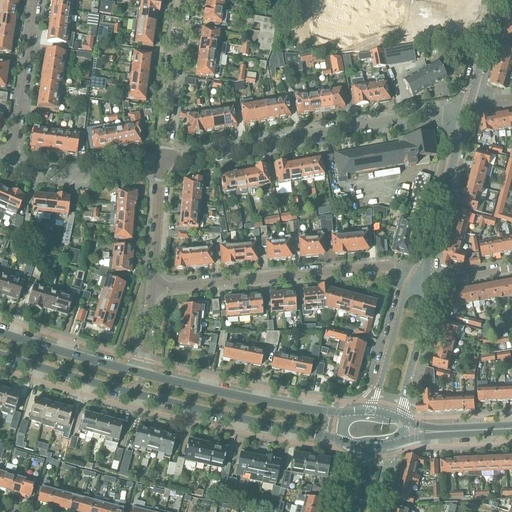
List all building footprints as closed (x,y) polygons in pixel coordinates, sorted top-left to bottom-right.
[(0,0),(0,6),(16,9),(17,3),(19,3),(19,0),(0,0)] [(51,7),(52,7),(70,10),(71,5),(73,5),(73,0),(53,0),(53,1),(52,1),(51,7)] [(136,0),(136,2),(141,3),(140,10),(158,13),(158,12),(160,11),(160,8),(159,7),(160,1),(153,0),(136,0)] [(205,0),(205,3),(206,4),(205,9),(226,13),(228,1),(224,1),(220,0),(205,0)] [(323,0),(315,33),(339,39),(340,36),(349,38),(350,34),(352,35),(361,0),(323,0)] [(409,0),(415,2),(415,0),(420,0),(421,0),(420,3),(437,7),(437,4),(449,7),(448,10),(459,13),(461,5),(469,7),(471,0),(409,0)] [(111,15),(112,5),(100,3),(99,13),(111,15)] [(0,6),(0,17),(16,20),(17,14),(16,13),(16,9),(0,6)] [(50,13),(49,19),(70,22),(71,21),(69,21),(69,16),(71,16),(72,10),(70,10),(52,7),(52,13),(50,13)] [(203,20),(203,21),(215,23),(215,25),(224,27),(226,26),(224,24),(226,13),(205,9),(205,11),(204,11),(204,15),(204,16),(204,21),(203,20)] [(140,10),(138,21),(156,24),(157,19),(157,18),(158,15),(157,14),(157,13),(158,13),(140,10)] [(262,18),(257,17),(248,16),(247,20),(246,27),(253,28),(254,21),(261,22),(259,32),(274,34),(276,20),(262,18)] [(0,28),(13,31),(14,26),(15,25),(16,20),(0,17),(0,28)] [(50,26),(49,31),(69,34),(69,29),(73,29),(74,23),(70,22),(49,19),(48,26),(50,26)] [(133,20),(131,32),(136,33),(154,35),(155,31),(156,30),(156,27),(155,26),(156,24),(138,21),(133,20)] [(511,40),(511,26),(506,25),(503,36),(506,37),(506,39),(511,40)] [(0,28),(0,40),(13,42),(14,36),(12,35),(13,31),(0,28)] [(99,28),(97,42),(97,43),(109,44),(112,30),(99,28)] [(201,35),(200,38),(201,39),(201,41),(218,44),(223,45),(225,32),(220,32),(201,29),(202,30),(202,34),(201,35)] [(73,49),(75,35),(69,34),(49,31),(48,31),(47,37),(48,37),(47,42),(62,44),(62,48),(73,49)] [(136,33),(134,44),(152,47),(153,42),(154,41),(154,38),(154,37),(154,35),(136,33)] [(259,34),(257,49),(270,51),(271,51),(273,37),(259,34)] [(87,44),(82,43),(81,51),(92,52),(94,38),(88,37),(87,44)] [(12,48),(13,42),(0,40),(0,52),(2,53),(9,54),(10,48),(12,48)] [(199,47),(198,50),(199,51),(199,52),(199,53),(216,55),(221,56),(225,56),(226,45),(223,45),(218,44),(201,41),(200,46),(199,47)] [(501,44),(498,52),(511,56),(511,44),(505,43),(504,45),(501,44)] [(402,48),(382,51),(384,62),(385,67),(415,61),(414,57),(412,46),(402,48)] [(45,61),(62,64),(63,59),(65,59),(66,53),(46,50),(46,55),(44,55),(44,61),(45,61)] [(382,50),(370,52),(371,60),(373,69),(377,68),(385,67),(384,62),(382,51),(382,50)] [(91,54),(77,52),(76,59),(84,60),(86,61),(91,62),(91,54)] [(362,54),(358,55),(359,62),(371,60),(370,52),(362,54)] [(511,67),(511,62),(511,56),(498,52),(495,63),(511,67)] [(133,53),(132,65),(150,67),(150,65),(151,65),(151,62),(151,61),(151,55),(133,53)] [(198,54),(197,58),(198,59),(197,64),(219,68),(221,56),(216,55),(199,53),(199,54),(198,54)] [(273,53),(269,63),(271,77),(275,76),(276,76),(275,69),(284,67),(282,54),(273,53)] [(300,55),(284,54),(286,67),(291,66),(292,73),(302,72),(301,63),(301,62),(300,55)] [(301,54),(299,54),(300,55),(301,62),(301,63),(312,61),(311,55),(301,54)] [(342,57),(345,70),(351,68),(349,56),(342,57)] [(323,57),(325,70),(326,75),(331,75),(330,69),(332,69),(333,75),(343,73),(340,58),(323,57)] [(100,71),(102,61),(95,60),(93,70),(100,71)] [(42,72),(43,72),(61,75),(62,64),(45,61),(44,66),(43,66),(42,72)] [(0,74),(8,76),(9,71),(7,69),(8,64),(1,63),(1,62),(0,62),(0,74)] [(413,97),(415,96),(446,79),(437,62),(403,80),(413,97)] [(495,63),(493,74),(508,78),(511,79),(511,73),(509,73),(511,67),(495,63)] [(195,75),(213,78),(214,73),(218,74),(219,68),(197,64),(197,65),(196,66),(196,69),(197,70),(196,75),(195,75)] [(149,69),(150,67),(132,65),(130,76),(148,78),(149,73),(150,73),(150,70),(149,69)] [(83,67),(82,79),(88,80),(89,77),(90,68),(83,67)] [(41,84),(59,86),(61,75),(43,72),(42,78),(41,77),(40,83),(41,84)] [(247,73),(246,77),(249,78),(249,83),(254,84),(255,75),(247,73)] [(7,81),(8,76),(0,74),(0,86),(4,88),(5,82),(7,81)] [(378,74),(374,75),(375,85),(378,102),(379,101),(379,103),(388,102),(388,100),(389,100),(386,83),(384,84),(383,77),(379,77),(378,74)] [(499,87),(504,89),(505,89),(508,78),(493,74),(490,85),(496,87),(499,88),(499,87)] [(127,82),(127,87),(147,89),(148,88),(148,85),(147,84),(148,78),(130,76),(125,75),(124,82),(127,82)] [(351,81),(352,84),(353,89),(352,89),(355,107),(367,105),(364,87),(362,79),(351,81)] [(81,82),(80,90),(87,91),(88,91),(89,83),(81,82)] [(39,95),(40,95),(57,98),(59,86),(41,84),(41,89),(39,89),(39,95)] [(232,85),(225,84),(228,97),(234,96),(232,85)] [(375,85),(364,87),(367,105),(367,103),(369,103),(370,104),(373,104),(373,102),(378,102),(375,85)] [(147,89),(127,87),(124,86),(123,93),(120,93),(119,98),(145,101),(146,96),(147,95),(147,92),(146,91),(147,89)] [(344,107),(341,89),(330,91),(333,108),(334,108),(335,109),(338,109),(339,107),(344,107),(344,108),(344,107)] [(317,93),(321,111),(322,110),(323,111),(326,111),(327,109),(333,108),(330,91),(317,93)] [(304,115),(307,114),(308,113),(309,113),(307,95),(306,92),(294,94),(298,116),(298,115),(303,114),(304,115)] [(309,113),(314,112),(315,112),(316,112),(319,112),(319,111),(321,111),(317,93),(307,95),(309,113)] [(59,98),(57,98),(40,95),(39,100),(38,100),(37,106),(38,106),(38,107),(56,109),(57,104),(58,104),(59,98)] [(287,99),(275,101),(279,118),(280,118),(281,119),(284,118),(284,117),(285,117),(289,116),(290,117),(287,99)] [(252,101),(240,103),(241,107),(244,125),(244,124),(249,123),(250,124),(253,124),(254,122),(255,122),(252,105),(252,102),(252,101)] [(257,101),(252,102),(252,105),(255,122),(260,121),(261,121),(262,122),(265,122),(265,120),(266,120),(267,120),(264,103),(257,104),(257,101)] [(275,101),(264,103),(267,120),(268,120),(269,121),(272,120),(273,119),(279,118),(275,101)] [(224,128),(221,110),(220,106),(216,106),(217,111),(210,113),(213,130),(214,129),(215,130),(218,130),(219,129),(224,128)] [(236,127),(233,108),(221,110),(224,128),(226,127),(227,128),(230,128),(230,127),(235,126),(236,127)] [(511,112),(502,114),(505,129),(511,128),(511,112)] [(36,113),(35,119),(46,121),(47,115),(36,113)] [(198,115),(202,132),(207,131),(208,132),(211,131),(211,130),(213,130),(210,113),(198,115)] [(492,116),(490,116),(493,132),(505,129),(502,114),(495,116),(492,116)] [(202,133),(202,132),(198,115),(187,117),(189,127),(186,127),(188,135),(194,134),(195,134),(196,135),(200,134),(200,133),(202,133)] [(479,119),(481,134),(493,132),(490,116),(489,117),(487,117),(479,119)] [(129,119),(124,119),(125,127),(129,145),(134,144),(135,145),(138,144),(139,143),(140,142),(139,135),(140,135),(140,134),(141,134),(139,125),(138,117),(129,119)] [(113,124),(102,126),(103,131),(106,149),(107,148),(108,149),(112,149),(112,147),(117,147),(114,129),(113,124)] [(102,126),(86,129),(90,149),(94,149),(94,151),(100,150),(101,151),(104,150),(105,149),(106,149),(103,131),(102,126)] [(125,127),(114,129),(117,147),(122,146),(123,146),(127,146),(127,145),(129,145),(125,127)] [(39,128),(34,128),(33,136),(31,136),(30,141),(32,141),(31,147),(36,148),(35,149),(41,150),(41,149),(43,149),(45,131),(39,130),(39,128)] [(47,151),(54,152),(54,150),(56,132),(45,131),(43,149),(47,149),(47,151)] [(67,134),(56,132),(54,150),(54,152),(60,153),(60,151),(65,152),(67,134)] [(357,151),(334,155),(338,174),(337,175),(339,183),(347,182),(346,173),(407,162),(408,168),(427,164),(429,164),(427,157),(433,156),(432,155),(432,154),(433,153),(433,152),(434,152),(434,151),(434,150),(435,149),(435,148),(435,147),(435,146),(435,145),(435,144),(435,143),(434,143),(434,142),(434,141),(434,140),(433,140),(433,139),(432,138),(432,137),(431,137),(430,136),(429,135),(429,134),(428,133),(402,138),(402,139),(403,142),(374,148),(357,151)] [(79,136),(67,134),(65,152),(66,152),(65,154),(71,154),(71,153),(76,154),(79,136)] [(478,150),(474,162),(489,166),(492,154),(481,151),(478,150)] [(310,160),(309,160),(312,178),(324,176),(321,158),(315,159),(314,158),(311,159),(310,160)] [(299,162),(297,163),(300,180),(312,178),(309,160),(304,161),(303,160),(299,161),(299,162)] [(286,164),(289,182),(300,180),(297,163),(292,164),(291,162),(288,163),(288,164),(286,165),(286,164)] [(474,162),(471,174),(486,177),(489,166),(474,162)] [(290,187),(289,182),(286,164),(285,164),(284,163),(280,163),(279,165),(274,166),(278,189),(290,187)] [(255,169),(255,170),(259,193),(271,191),(267,167),(261,168),(260,167),(257,168),(256,169),(255,169)] [(249,171),(244,172),(248,193),(251,193),(252,195),(259,194),(259,193),(255,170),(253,170),(252,170),(249,170),(249,171)] [(238,173),(232,174),(236,195),(248,193),(244,172),(242,172),(241,171),(238,172),(238,173)] [(236,195),(232,174),(231,174),(230,173),(227,174),(226,175),(221,176),(224,194),(228,193),(228,197),(236,195)] [(413,210),(413,211),(419,212),(420,211),(420,210),(421,210),(421,209),(421,208),(420,208),(420,207),(428,176),(419,174),(419,175),(420,175),(418,181),(417,181),(417,182),(418,182),(416,189),(415,189),(415,190),(413,197),(413,198),(411,204),(415,205),(415,206),(413,207),(413,208),(413,209),(413,210)] [(471,174),(468,185),(483,189),(486,177),(471,174)] [(504,177),(503,182),(510,185),(511,179),(504,177)] [(183,182),(183,185),(183,186),(183,192),(200,194),(210,195),(217,195),(220,196),(218,187),(212,187),(211,189),(202,188),(201,188),(202,181),(203,181),(203,180),(200,180),(199,179),(196,179),(195,180),(192,179),(192,180),(191,180),(191,181),(185,180),(183,182)] [(503,182),(501,191),(508,193),(510,185),(503,182)] [(468,185),(465,196),(485,202),(486,196),(481,195),(483,189),(468,185)] [(0,193),(0,211),(4,213),(5,210),(12,193),(8,192),(8,189),(3,187),(0,193)] [(88,201),(86,190),(80,191),(82,201),(88,201)] [(118,192),(117,204),(135,206),(135,204),(137,203),(137,200),(136,199),(137,192),(126,191),(126,193),(118,192)] [(501,191),(499,199),(506,201),(508,193),(501,191)] [(4,214),(3,215),(9,218),(16,221),(14,226),(21,229),(23,218),(16,215),(19,209),(21,205),(23,198),(20,197),(20,195),(13,192),(12,193),(5,210),(4,213),(4,214)] [(181,198),(181,201),(182,202),(182,204),(199,205),(200,194),(183,192),(182,198),(181,198)] [(37,213),(44,214),(46,195),(40,194),(39,196),(34,195),(33,202),(32,202),(32,206),(33,206),(32,214),(37,215),(37,213)] [(46,195),(44,214),(43,219),(50,220),(50,223),(54,223),(55,221),(58,196),(57,196),(57,198),(52,197),(51,195),(46,195)] [(65,197),(58,196),(55,221),(61,222),(62,228),(64,228),(61,242),(68,243),(71,223),(67,223),(68,214),(69,214),(69,210),(68,209),(68,206),(69,199),(65,199),(65,197)] [(465,196),(462,208),(477,212),(482,213),(485,202),(465,196)] [(112,204),(111,215),(116,216),(133,217),(134,212),(135,211),(135,206),(117,204),(112,204)] [(181,206),(180,209),(181,210),(181,215),(201,217),(202,213),(199,212),(199,205),(182,204),(182,205),(181,206)] [(497,205),(495,212),(503,214),(505,207),(497,205)] [(333,206),(318,209),(319,215),(333,212),(333,206)] [(378,207),(373,208),(373,209),(374,216),(382,216),(386,215),(386,209),(378,207)] [(456,210),(454,220),(468,224),(471,214),(456,210)] [(495,212),(494,218),(498,220),(501,220),(507,222),(509,217),(503,214),(495,212)] [(239,213),(232,214),(234,224),(236,223),(237,230),(242,229),(241,225),(242,225),(239,213)] [(293,213),(281,215),(282,223),(294,221),(293,213)] [(201,217),(181,215),(180,220),(179,221),(179,224),(180,225),(180,227),(185,228),(185,232),(196,233),(196,229),(197,229),(198,223),(201,220),(201,217)] [(116,216),(115,227),(132,229),(133,224),(134,224),(134,219),(133,219),(133,217),(116,216)] [(279,216),(264,219),(265,226),(280,223),(279,216)] [(209,228),(208,234),(214,234),(220,235),(223,235),(227,234),(224,219),(217,219),(219,229),(209,228)] [(401,219),(398,230),(415,234),(415,233),(416,232),(417,228),(417,227),(417,225),(418,223),(401,219)] [(263,220),(254,222),(255,223),(256,229),(264,227),(263,220)] [(454,220),(451,230),(466,234),(467,230),(468,224),(454,220)] [(132,229),(115,227),(114,239),(131,240),(131,236),(133,236),(133,230),(132,230),(132,229)] [(398,230),(395,241),(412,245),(412,244),(413,244),(414,240),(413,239),(415,234),(398,230)] [(451,230),(448,240),(463,244),(466,234),(451,230)] [(361,234),(355,234),(357,253),(362,253),(363,251),(368,251),(367,243),(368,243),(368,239),(367,239),(366,231),(361,231),(361,234)] [(316,237),(311,238),(312,258),(318,257),(319,255),(324,255),(323,249),(324,248),(324,245),(323,245),(322,234),(316,235),(316,237)] [(336,234),(331,234),(332,243),(331,243),(332,247),(333,254),(337,254),(337,255),(345,255),(345,253),(343,235),(336,236),(336,234)] [(349,235),(343,235),(345,253),(350,252),(351,254),(357,253),(355,234),(349,235)] [(502,234),(497,235),(497,237),(498,240),(501,255),(511,253),(508,238),(503,239),(502,234)] [(303,237),(298,237),(299,246),(299,249),(300,257),(305,257),(307,258),(312,258),(311,238),(303,239),(303,237)] [(284,241),(278,241),(280,261),(285,260),(286,258),(291,258),(290,250),(291,250),(291,247),(290,247),(289,238),(284,239),(284,241)] [(266,241),(261,241),(262,247),(264,249),(266,249),(266,253),(267,253),(268,260),(273,260),(274,261),(280,261),(278,241),(271,242),(271,240),(266,241)] [(448,240),(446,250),(463,254),(466,255),(467,253),(464,252),(461,251),(461,249),(463,244),(448,240)] [(491,241),(489,242),(492,256),(501,255),(498,240),(491,241)] [(249,244),(243,245),(245,264),(251,263),(251,262),(256,261),(255,253),(256,253),(256,250),(255,250),(258,249),(260,247),(259,241),(254,242),(249,242),(249,244)] [(384,241),(376,242),(377,252),(385,252),(384,241)] [(391,252),(391,253),(399,255),(399,254),(409,256),(410,253),(410,252),(411,251),(412,248),(411,247),(412,245),(395,241),(391,252)] [(480,243),(479,243),(482,258),(492,256),(489,242),(480,243)] [(40,249),(51,252),(52,246),(52,244),(41,243),(40,249)] [(205,248),(199,249),(201,266),(202,268),(207,268),(208,266),(213,265),(212,259),(213,259),(212,256),(211,245),(205,246),(205,248)] [(221,253),(219,253),(220,257),(221,264),(225,264),(226,266),(234,265),(234,263),(233,263),(232,246),(225,246),(224,245),(220,245),(221,253)] [(243,245),(232,246),(233,263),(234,263),(238,263),(239,264),(245,264),(243,245)] [(114,247),(113,260),(131,261),(131,256),(133,255),(133,251),(132,250),(132,249),(114,247)] [(190,268),(188,250),(177,249),(176,251),(175,251),(174,257),(175,258),(175,259),(176,259),(175,269),(184,270),(184,268),(190,268)] [(189,250),(188,250),(190,268),(190,267),(191,269),(195,269),(196,267),(201,266),(199,249),(189,250)] [(446,250),(441,266),(444,267),(446,268),(447,268),(449,268),(450,266),(451,261),(458,263),(464,265),(466,255),(463,254),(446,250)] [(76,266),(78,253),(70,251),(68,264),(76,266)] [(109,259),(108,271),(112,271),(130,273),(130,272),(131,271),(132,267),(130,266),(131,261),(113,260),(109,259)] [(24,276),(30,277),(30,278),(33,267),(27,265),(24,276)] [(35,268),(32,278),(38,280),(41,270),(35,268)] [(84,272),(77,271),(72,291),(79,292),(84,272)] [(5,297),(11,278),(0,274),(0,296),(2,297),(4,296),(5,297)] [(17,301),(23,282),(11,278),(5,297),(6,297),(6,299),(10,300),(12,299),(17,301)] [(102,278),(98,289),(103,291),(120,296),(122,291),(123,291),(125,287),(124,286),(124,285),(107,279),(104,279),(102,278)] [(501,283),(493,284),(496,300),(503,299),(504,303),(508,303),(504,282),(501,283)] [(493,284),(482,286),(485,302),(489,301),(496,300),(493,284)] [(41,311),(42,308),(47,289),(34,285),(29,304),(33,306),(32,308),(41,311)] [(482,286),(471,288),(474,304),(480,303),(480,307),(485,306),(485,302),(482,286)] [(319,291),(315,291),(317,311),(326,311),(332,291),(331,291),(331,292),(328,291),(328,290),(327,290),(327,287),(318,288),(319,291)] [(471,288),(460,290),(463,306),(466,306),(474,304),(471,288)] [(54,312),(60,293),(47,289),(42,308),(47,310),(48,312),(52,313),(53,312),(54,312)] [(60,293),(54,312),(55,312),(55,314),(60,315),(61,314),(67,316),(71,302),(76,304),(80,292),(79,292),(72,291),(70,290),(69,296),(60,293)] [(305,306),(302,307),(302,316),(311,315),(311,312),(317,311),(315,291),(314,291),(314,290),(308,290),(308,292),(303,292),(305,306)] [(332,291),(326,311),(328,310),(338,313),(343,294),(342,294),(341,295),(338,294),(339,291),(334,290),(333,291),(332,291)] [(460,290),(449,293),(451,305),(452,312),(464,310),(463,306),(460,290)] [(103,291),(100,302),(117,307),(118,302),(120,302),(121,298),(120,297),(120,296),(103,291)] [(288,292),(282,293),(283,314),(290,314),(291,318),(296,318),(295,313),(294,304),(295,304),(295,300),(294,300),(293,293),(288,294),(288,292)] [(270,302),(269,302),(270,307),(271,307),(272,316),(283,314),(282,293),(275,293),(275,295),(269,296),(270,302)] [(343,294),(338,313),(349,316),(354,297),(353,297),(352,298),(349,297),(350,294),(345,293),(344,294),(343,294)] [(249,297),(248,297),(250,317),(262,316),(261,307),(262,307),(261,303),(260,303),(260,297),(255,297),(254,295),(249,296),(249,297)] [(354,297),(349,316),(355,318),(355,320),(357,323),(358,323),(360,319),(360,317),(365,300),(364,300),(363,301),(360,300),(361,297),(356,296),(355,298),(354,297)] [(226,311),(221,312),(221,318),(226,317),(226,319),(238,318),(236,299),(236,300),(232,300),(232,297),(226,298),(226,299),(224,300),(226,311)] [(238,298),(236,299),(238,318),(250,317),(248,297),(247,297),(247,298),(244,299),(244,297),(238,297),(238,298)] [(357,329),(355,335),(367,338),(374,311),(374,309),(377,309),(379,301),(367,298),(367,300),(366,300),(365,300),(360,317),(360,319),(358,323),(357,329)] [(100,302),(96,313),(113,318),(115,313),(117,313),(118,310),(117,308),(117,307),(100,302)] [(180,312),(179,319),(200,321),(201,314),(203,315),(203,308),(194,307),(194,306),(183,305),(183,306),(182,306),(182,312),(180,312)] [(79,310),(76,321),(82,322),(85,312),(79,310)] [(96,313),(92,326),(110,331),(111,325),(113,325),(114,321),(113,319),(113,318),(96,313)] [(180,327),(180,332),(200,334),(200,329),(199,328),(200,321),(179,319),(179,326),(180,327)] [(445,320),(442,333),(457,337),(460,338),(464,339),(465,334),(458,332),(460,324),(445,320)] [(346,326),(344,332),(350,334),(355,335),(357,329),(346,326)] [(326,329),(323,341),(328,342),(328,340),(338,342),(336,351),(344,354),(361,358),(361,357),(363,358),(365,351),(363,351),(366,340),(326,329)] [(200,335),(200,334),(180,332),(180,333),(178,334),(178,338),(179,340),(179,345),(180,345),(179,347),(190,348),(190,346),(200,347),(200,341),(198,341),(199,335),(200,335)] [(221,332),(218,344),(225,346),(227,332),(221,332)] [(266,333),(264,344),(271,345),(273,333),(266,333)] [(273,333),(271,345),(277,346),(278,338),(279,336),(279,333),(273,333)] [(442,333),(439,344),(454,348),(456,342),(457,337),(442,333)] [(209,349),(208,354),(214,355),(216,345),(215,345),(217,335),(213,334),(211,344),(210,344),(209,349)] [(225,345),(223,359),(236,361),(236,363),(241,364),(245,346),(235,344),(235,347),(225,345)] [(439,344),(436,355),(451,359),(454,348),(439,344)] [(245,346),(241,364),(246,365),(247,364),(260,366),(263,353),(254,351),(255,348),(245,346)] [(313,346),(311,358),(313,358),(317,359),(319,347),(318,347),(313,346)] [(275,355),(272,368),(285,371),(285,373),(290,374),(294,356),(284,354),(283,357),(275,355)] [(343,357),(341,366),(358,371),(358,369),(360,370),(361,364),(360,364),(361,358),(344,354),(343,357)] [(436,355),(432,367),(448,371),(451,359),(436,355)] [(294,356),(290,374),(295,375),(296,373),(309,376),(312,363),(303,361),(304,358),(294,356)] [(318,364),(315,376),(323,377),(325,365),(324,365),(325,362),(318,361),(317,364),(318,364)] [(337,365),(336,371),(339,372),(337,379),(338,379),(338,380),(344,382),(344,381),(354,383),(355,382),(356,382),(358,377),(356,376),(358,371),(341,366),(339,366),(337,365)] [(426,367),(423,380),(435,384),(434,370),(426,367)] [(438,371),(436,376),(449,380),(451,374),(438,371)] [(505,380),(496,381),(496,387),(497,402),(503,402),(503,404),(506,404),(505,386),(505,380)] [(487,387),(478,388),(478,403),(486,402),(486,405),(488,405),(487,387)] [(496,387),(487,387),(488,405),(490,404),(490,402),(497,402),(496,387)] [(2,408),(1,413),(13,417),(15,412),(20,395),(15,393),(15,392),(9,390),(8,391),(7,391),(2,408)] [(419,405),(416,405),(416,413),(434,413),(433,391),(423,391),(423,398),(424,405),(419,405)] [(435,391),(433,391),(434,413),(444,412),(443,397),(438,397),(438,395),(435,395),(435,391)] [(454,396),(443,397),(444,412),(454,412),(454,396)] [(464,396),(454,396),(454,412),(465,411),(464,396)] [(467,396),(464,396),(465,411),(475,411),(474,396),(473,396),(467,396)] [(34,399),(28,420),(42,424),(43,420),(47,403),(43,401),(43,400),(36,398),(36,400),(34,399)] [(42,424),(41,425),(54,428),(55,424),(60,407),(55,405),(55,404),(49,402),(48,403),(47,403),(43,420),(42,424)] [(54,428),(53,431),(64,434),(63,438),(68,439),(73,420),(70,419),(73,410),(67,409),(67,407),(61,405),(61,407),(60,407),(55,424),(54,428)] [(13,418),(10,428),(16,430),(19,420),(21,414),(15,412),(13,417),(13,418)] [(85,414),(79,435),(86,437),(87,434),(93,435),(98,416),(91,414),(91,415),(85,414)] [(98,416),(93,435),(105,439),(110,421),(104,419),(104,418),(98,416)] [(105,439),(105,441),(113,444),(117,445),(123,424),(117,422),(117,421),(112,420),(111,421),(110,421),(105,439)] [(22,421),(18,434),(24,436),(28,422),(22,421)] [(138,428),(133,449),(139,451),(139,449),(145,450),(145,452),(151,431),(138,428)] [(151,431),(145,452),(150,454),(151,452),(158,454),(163,434),(162,434),(161,433),(158,432),(156,433),(151,431)] [(163,434),(158,454),(164,455),(163,457),(170,459),(175,438),(163,434)] [(72,438),(69,448),(76,450),(78,439),(72,438)] [(185,454),(184,460),(197,463),(201,444),(200,443),(199,442),(196,442),(195,442),(188,441),(187,447),(185,454)] [(201,444),(197,463),(205,465),(210,466),(214,447),(208,445),(207,444),(204,443),(202,444),(201,444)] [(214,447),(210,466),(222,469),(219,484),(218,489),(220,492),(224,493),(226,487),(230,463),(224,462),(227,450),(220,448),(220,447),(216,446),(215,447),(214,447)] [(41,449),(39,455),(45,457),(47,453),(47,452),(47,451),(41,449)] [(116,449),(113,461),(119,463),(122,451),(116,449)] [(125,451),(118,476),(125,478),(131,453),(125,451)] [(291,473),(302,475),(305,456),(301,456),(301,454),(295,453),(295,455),(294,455),(291,473)] [(239,466),(237,476),(242,477),(243,475),(250,476),(254,456),(247,455),(247,456),(241,455),(240,462),(239,461),(238,465),(239,466)] [(305,456),(302,475),(314,477),(317,458),(316,458),(313,458),(313,456),(307,455),(307,457),(305,456)] [(407,455),(404,466),(417,470),(419,464),(424,465),(425,460),(419,458),(407,455)] [(250,476),(249,481),(262,484),(267,459),(254,456),(250,476)] [(506,457),(493,458),(494,471),(507,470),(506,457)] [(314,483),(312,492),(323,495),(325,487),(324,487),(325,479),(326,479),(327,477),(328,477),(329,471),(328,471),(328,468),(329,462),(329,460),(325,460),(317,458),(314,477),(319,478),(318,485),(314,483)] [(481,458),(467,459),(468,472),(468,477),(481,476),(481,471),(481,458)] [(493,458),(481,458),(481,471),(494,471),(493,458)] [(176,465),(173,476),(179,477),(180,478),(183,464),(184,460),(177,459),(176,465)] [(267,459),(262,484),(275,486),(279,462),(274,462),(275,460),(267,459)] [(467,459),(454,460),(455,473),(468,472),(467,459)] [(454,460),(441,460),(442,473),(455,473),(454,460)] [(169,463),(166,474),(173,476),(176,465),(169,463)] [(404,466),(401,477),(419,482),(420,477),(416,476),(417,470),(404,466)] [(4,474),(0,487),(0,488),(10,491),(14,476),(15,475),(15,473),(5,470),(4,474)] [(284,472),(281,489),(285,490),(288,490),(291,473),(284,472)] [(14,476),(10,491),(20,494),(24,479),(19,478),(19,476),(15,475),(14,476)] [(24,479),(20,494),(30,497),(35,479),(30,477),(29,481),(24,479)] [(401,477),(398,488),(411,491),(413,486),(417,487),(419,482),(401,477)] [(229,479),(227,490),(234,491),(236,480),(229,479)] [(44,480),(38,502),(48,505),(52,491),(48,490),(50,482),(44,480)] [(274,487),(271,498),(274,499),(273,501),(277,502),(279,495),(281,489),(274,487)] [(398,488),(395,499),(413,503),(415,498),(410,497),(411,491),(398,488)] [(158,490),(157,494),(163,496),(163,498),(168,499),(170,491),(170,490),(164,489),(164,491),(158,490)] [(52,491),(48,505),(59,508),(63,491),(58,490),(58,492),(52,491)] [(63,491),(59,508),(69,510),(73,496),(67,494),(67,492),(63,491)] [(83,497),(78,511),(89,511),(93,501),(87,500),(88,495),(84,494),(83,497)] [(73,496),(69,510),(74,511),(78,511),(83,497),(79,496),(78,498),(73,496)] [(299,496),(297,501),(300,502),(303,503),(302,508),(316,511),(320,501),(318,501),(318,502),(301,497),(299,496)] [(103,502),(100,511),(111,511),(113,507),(107,506),(108,500),(104,499),(103,500),(103,502)] [(93,501),(89,511),(100,511),(103,502),(99,501),(99,503),(93,501)] [(113,507),(111,511),(122,511),(125,502),(120,501),(118,509),(113,507)] [(134,505),(132,511),(143,511),(144,508),(145,504),(135,502),(134,505)] [(278,502),(275,511),(282,511),(285,503),(278,502)]
